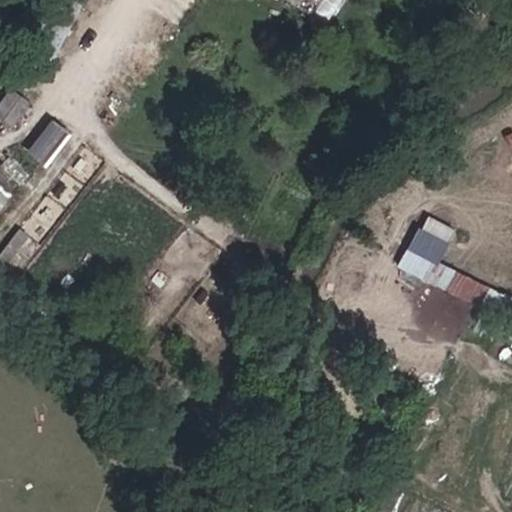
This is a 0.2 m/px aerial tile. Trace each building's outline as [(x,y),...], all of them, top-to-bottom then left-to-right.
[(57,68),(78,0),(44,0),(26,58),(57,68)] [(0,117),(14,127),(32,100),(9,85),(0,99),(0,117)] [(45,165),(70,130),(49,116),(25,151),(45,165)] [(422,212),(397,267),(497,310),(506,291),(439,262),(455,226),(422,212)] [(19,225),(0,251),(0,257),(21,272),(43,243),(19,225)]
